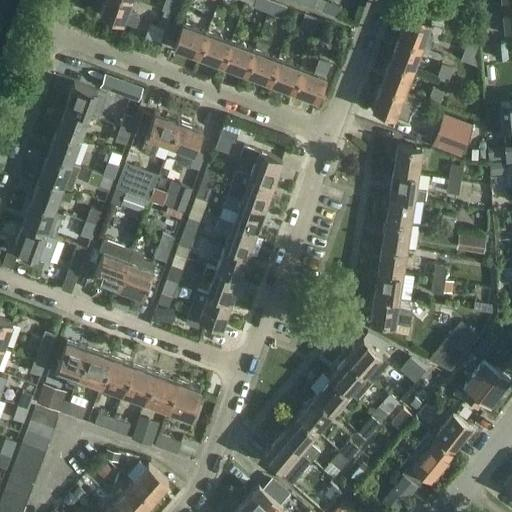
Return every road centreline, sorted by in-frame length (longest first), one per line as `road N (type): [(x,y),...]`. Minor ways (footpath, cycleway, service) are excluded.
road 1 (residential): [(335,134),(57,37)]
road 2 (residential): [(252,372),(0,281)]
road 3 (residential): [(252,372),(335,134)]
road 4 (residential): [(0,190),(57,37)]
road 5 (residential): [(175,511),(208,472),(252,372)]
road 6 (residential): [(335,134),(387,0)]
